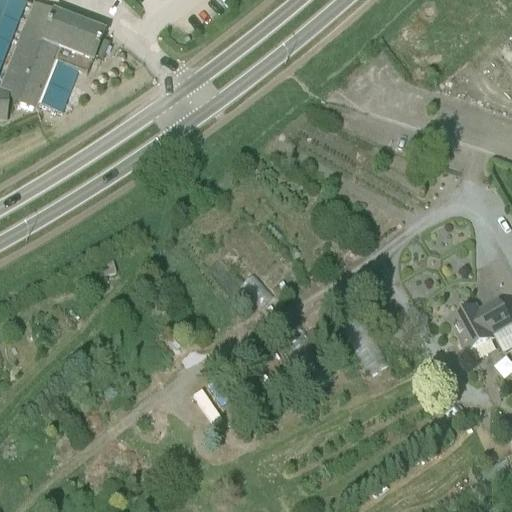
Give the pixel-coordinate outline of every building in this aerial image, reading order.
[(33,9),(0,92),(0,124),(3,125),(7,102),(34,112),(57,53),(91,66),(103,36),(33,9)] [(114,276),(111,265),(99,268),(103,280),(114,276)] [(493,335),(511,324),(511,321),(501,301),(481,313),(478,307),(451,322),(470,354),(496,340),(493,335)] [(506,379),(511,374),(511,363),(508,359),(497,368),(506,379)] [(489,486),(511,476),(511,462),(484,473),(489,486)]
